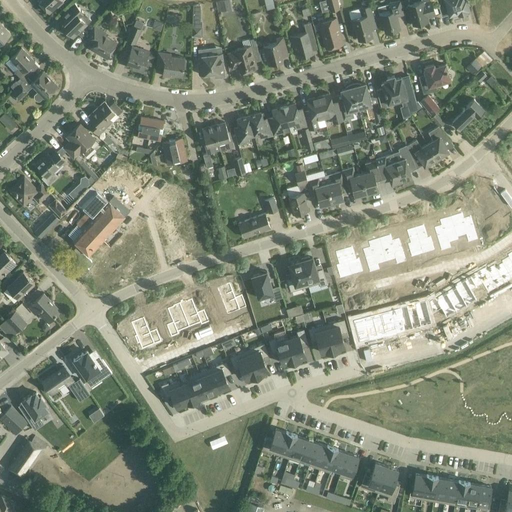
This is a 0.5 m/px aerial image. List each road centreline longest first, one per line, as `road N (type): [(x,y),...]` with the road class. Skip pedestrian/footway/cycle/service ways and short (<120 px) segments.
road 1 (residential): [(85,72),(149,95),(207,100),(456,36),(488,48),(511,22)]
road 2 (unclassified): [(91,311),(221,257),(424,195),(482,157)]
road 3 (residential): [(91,311),(175,434),(291,390)]
road 4 (residential): [(291,390),(304,408),(404,441),(511,459)]
road 5 (residential): [(511,311),(451,345),(357,371)]
road 6 (residential): [(91,311),(0,212)]
road 7 (residential): [(0,168),(65,106),(85,72)]
